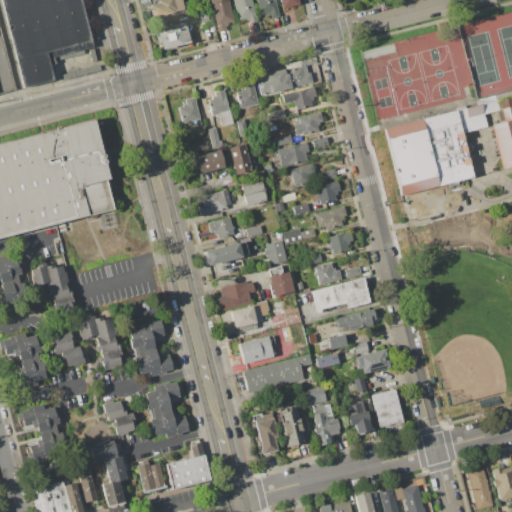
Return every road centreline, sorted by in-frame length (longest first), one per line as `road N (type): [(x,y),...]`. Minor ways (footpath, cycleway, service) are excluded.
road 1 (residential): [(320,0),(451,511)]
road 2 (residential): [(0,117),(455,0)]
road 3 (tertiary): [(151,152),(223,438)]
road 4 (residential): [(239,501),(511,429)]
